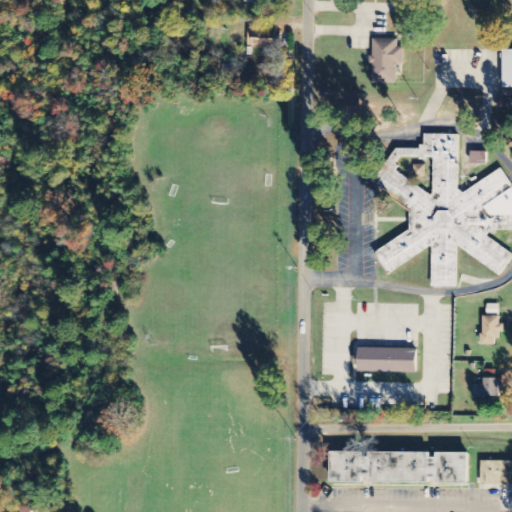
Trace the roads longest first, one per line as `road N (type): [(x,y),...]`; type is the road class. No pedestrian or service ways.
road 1 (residential): [(301,511),(307,0)]
road 2 (residential): [(511,431),(303,431)]
